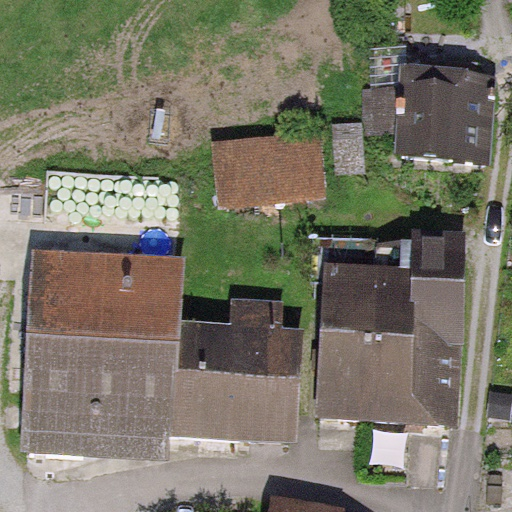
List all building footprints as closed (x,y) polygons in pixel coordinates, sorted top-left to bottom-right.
[(487,174),(497,89),(412,78),(401,163),(487,174)] [(333,123),(336,182),(371,180),(368,121),(333,123)] [(323,141),(218,146),(221,210),(326,205),(323,141)] [(332,287),(325,418),(453,428),(457,255),(408,253),(405,285),(364,284),(366,249),(319,249),(316,284),(332,287)] [(185,265),(37,257),(25,455),(174,463),(175,440),(300,447),(306,334),(284,332),(285,303),(235,300),(234,329),(181,326),(185,265)]
